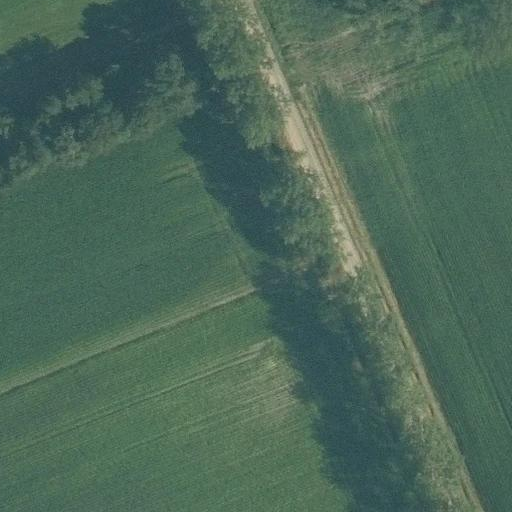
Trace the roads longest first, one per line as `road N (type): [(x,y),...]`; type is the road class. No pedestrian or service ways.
road 1 (track): [(444,511),(231,0)]
road 2 (track): [(228,0),(0,93)]
